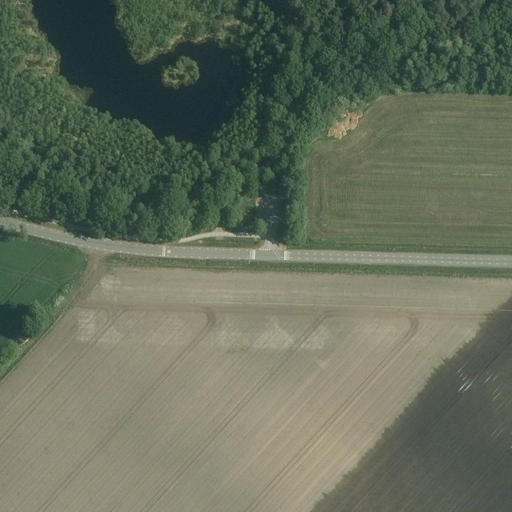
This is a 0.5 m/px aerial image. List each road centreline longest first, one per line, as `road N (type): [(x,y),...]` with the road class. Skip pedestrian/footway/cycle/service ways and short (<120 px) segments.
road 1 (tertiary): [(511,263),(139,249),(0,218)]
road 2 (track): [(102,244),(114,224),(179,205),(246,162),(335,75)]
road 3 (track): [(102,244),(0,369)]
road 4 (track): [(335,75),(459,0)]
